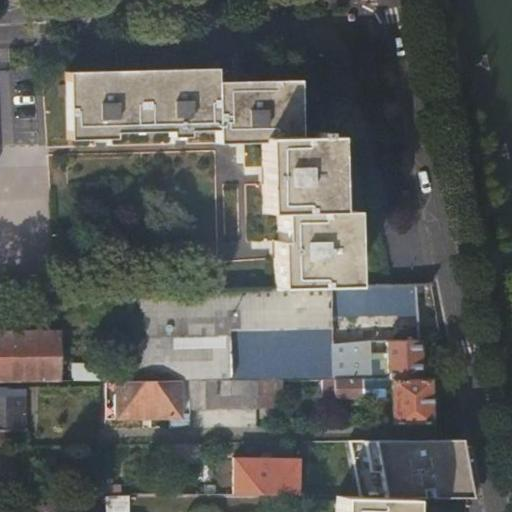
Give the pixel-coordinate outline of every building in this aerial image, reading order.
[(330,286),(353,285),(350,209),(337,209),(336,136),(300,138),(297,79),(229,80),(228,67),(80,71),(81,138),(127,137),(127,131),(183,130),(183,136),(201,135),(201,130),(225,129),(226,142),(271,140),(273,211),(287,210),(287,237),(283,237),(284,287),(330,286)] [(415,311),(415,283),(353,285),(330,286),(330,313),(415,311)] [(331,334),(330,313),(330,286),(284,287),(214,289),(214,288),(127,290),(127,340),(128,340),(129,364),(129,380),(180,379),(189,379),(232,378),(231,341),(231,335),(331,334)] [(119,294),(69,296),(70,314),(119,314),(119,294)] [(0,331),(0,381),(61,380),(60,330),(0,331)] [(117,335),(104,335),(104,352),(117,351),(117,335)] [(331,340),(231,341),(232,378),(257,378),(333,377),(331,340)] [(371,377),(370,340),(331,340),(333,377),(334,377),(368,377),(371,377)] [(390,376),(420,376),(419,340),(387,340),(388,371),(388,377),(390,376)] [(129,380),(129,364),(72,365),(72,380),(105,380),(115,380),(129,380)] [(390,397),(390,376),(388,377),(380,377),(371,377),(368,377),(334,377),(334,393),(365,392),(366,397),(380,398),(390,397)] [(391,423),(430,422),(429,376),(420,376),(390,376),(390,397),(390,405),(391,423)] [(232,378),(189,379),(190,409),(257,408),(257,378),(232,378)] [(180,379),(129,380),(115,380),(115,418),(169,418),(180,417),(180,379)] [(115,380),(105,380),(106,418),(115,418),(115,380)] [(26,387),(0,386),(0,427),(26,427),(26,387)] [(380,405),(390,405),(390,397),(380,398),(380,405)] [(169,418),(169,428),(180,428),(180,417),(169,418)] [(180,428),(190,427),(190,417),(180,417),(180,428)] [(409,496),(443,496),(443,438),(443,437),(415,437),(415,452),(415,463),(415,470),(415,476),(410,476),(403,476),(401,480),(401,483),(407,483),(406,496),(409,496)] [(330,441),(309,441),(308,481),(318,482),(328,482),(329,474),(330,441)] [(415,463),(415,452),(406,451),(402,454),(402,459),(406,463),(415,463)] [(234,458),(233,495),(298,495),(298,459),(234,458)] [(368,474),(329,474),(328,482),(328,487),(328,495),(338,496),(368,496),(368,474)] [(380,475),(368,474),(368,496),(380,496),(380,487),(380,475)] [(318,482),(308,481),(308,495),(318,495),(319,487),(318,482)] [(319,487),(318,495),(328,495),(328,487),(319,487)] [(401,488),(380,487),(380,496),(401,496),(401,488)] [(408,511),(409,496),(406,496),(401,496),(380,496),(368,496),(338,496),(337,511),(408,511)] [(129,511),(129,498),(107,498),(108,511),(129,511)]
